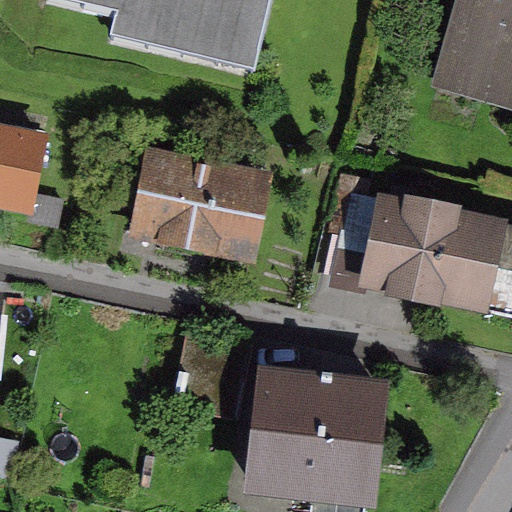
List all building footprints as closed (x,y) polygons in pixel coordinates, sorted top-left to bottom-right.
[(78,0),(129,11),(123,38),(265,70),(280,0),(78,0)] [(511,0),(472,0),(450,83),(511,99),(511,0)] [(48,137),(0,127),(0,201),(35,208),(48,137)] [(282,174),(165,152),(149,237),(266,259),(282,174)] [(511,314),(511,226),(375,196),(356,281),(511,314)] [(250,416),(265,346),(204,333),(189,403),(250,416)] [(392,403),(269,391),(259,481),(328,488),(382,493),(392,403)] [(29,443),(0,437),(0,475),(22,480),(29,443)] [(380,511),(382,493),(328,488),(325,511),(380,511)]
